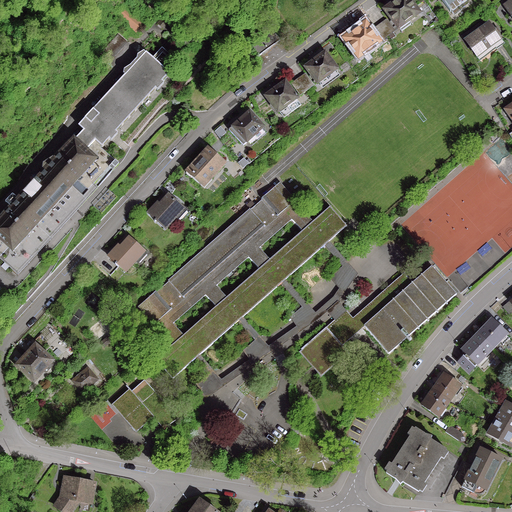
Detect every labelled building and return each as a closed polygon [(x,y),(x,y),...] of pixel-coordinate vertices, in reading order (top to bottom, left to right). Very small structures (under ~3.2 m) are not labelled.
[(407,0),(398,0),(384,10),(397,29),(417,14),(407,0)] [(440,0),(449,12),(457,6),(459,9),(467,2),(465,0),(440,0)] [(511,5),(510,2),(503,7),(511,19),(511,5)] [(124,7),(117,15),(135,32),(142,24),(124,7)] [(161,19),(157,24),(162,29),(166,24),(161,19)] [(394,31),(386,20),(379,25),(388,36),(394,31)] [(364,25),(344,40),(358,58),(378,43),(364,25)] [(373,30),(381,41),(388,36),(379,25),(373,30)] [(479,25),(462,38),(476,57),(492,46),(495,50),(502,44),(488,25),(481,29),(479,25)] [(279,41),(270,28),(249,43),(258,56),(279,41)] [(117,36),(100,54),(108,61),(124,43),(117,36)] [(83,131),(76,138),(73,136),(54,157),(44,162),(42,170),(17,197),(12,194),(6,201),(10,206),(0,217),(0,258),(17,275),(118,164),(101,148),(110,138),(112,140),(118,132),(116,130),(156,87),(158,89),(164,83),(162,80),(170,72),(144,50),(137,54),(137,58),(131,64),(124,68),(123,73),(125,75),(77,126),(83,131)] [(324,55),(305,68),(316,83),(335,70),(324,55)] [(304,74),(297,79),(306,91),(313,86),(304,74)] [(299,96),(306,91),(297,79),(290,84),(299,96)] [(284,84),(265,97),(277,112),(285,106),(290,113),(300,106),(295,99),(284,84)] [(248,113),(228,131),(242,146),(262,128),(248,113)] [(207,149),(185,173),(200,187),(207,179),(209,181),(224,165),(207,149)] [(249,210),(168,281),(156,292),(155,291),(137,307),(152,325),(153,324),(172,346),(155,361),(171,380),(215,341),(214,340),(231,325),(232,327),(242,318),(241,316),(274,288),(275,289),(285,280),(284,279),(317,250),(318,251),(328,242),(327,241),(344,226),(329,208),(312,223),(293,202),(294,201),(278,184),(260,200),(261,200),(249,210)] [(157,204),(147,214),(164,229),(182,209),(168,196),(162,202),(159,200),(156,203),(157,204)] [(117,247),(108,257),(124,273),(143,252),(128,239),(122,245),(120,243),(116,246),(117,247)] [(378,313),(363,327),(387,354),(404,339),(408,342),(410,341),(407,337),(454,295),(430,267),(411,284),(403,274),(370,303),(378,313)] [(511,318),(511,317),(511,300),(509,303),(508,302),(502,307),(511,318)] [(504,336),(506,334),(491,320),(483,329),(482,328),(479,331),(480,332),(478,334),(492,348),(499,342),(502,345),(508,339),(504,336)] [(333,321),(303,348),(322,370),(344,351),(341,346),(349,339),(333,321)] [(456,362),(468,373),(492,348),(478,334),(475,336),(474,335),(472,338),(473,339),(461,351),(464,354),(456,362)] [(101,335),(95,340),(99,344),(105,339),(101,335)] [(51,362),(34,346),(16,366),(33,381),(42,371),(45,374),(51,366),(49,364),(51,362)] [(86,372),(75,382),(82,389),(93,380),(86,372)] [(460,386),(443,374),(432,390),(449,402),(460,386)] [(130,391),(113,406),(135,430),(151,416),(152,418),(165,406),(147,385),(142,389),(134,396),(130,391)] [(449,402),(432,390),(421,406),(437,418),(449,402)] [(511,406),(505,403),(487,435),(511,448),(511,445),(511,406)] [(462,434),(450,426),(445,433),(457,441),(462,434)] [(423,435),(414,429),(385,474),(395,480),(397,475),(403,479),(401,482),(417,492),(445,450),(430,440),(431,437),(423,435)] [(464,481),(461,487),(474,494),(478,495),(481,493),(484,490),(500,459),(480,449),(471,466),(462,461),(454,476),(464,481)] [(92,483),(92,484),(64,478),(61,498),(54,507),(61,511),(69,511),(76,504),(79,506),(78,510),(88,511),(93,485),(94,483),(92,483)] [(215,511),(199,500),(190,511),(215,511)]
